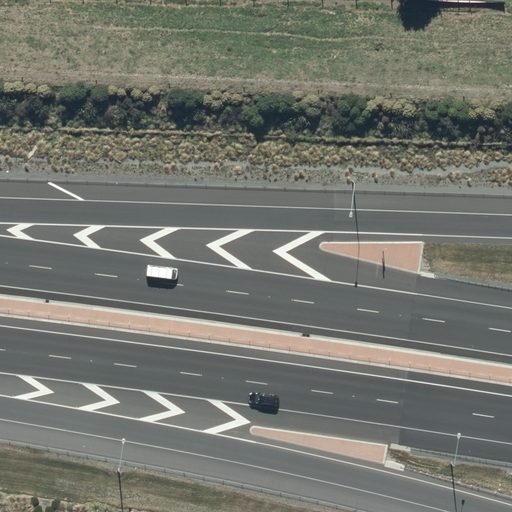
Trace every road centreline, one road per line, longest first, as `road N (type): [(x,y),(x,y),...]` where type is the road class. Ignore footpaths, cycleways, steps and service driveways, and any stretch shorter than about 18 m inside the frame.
road 1 (motorway): [(511,423),(0,351)]
road 2 (motorway): [(0,257),(511,328)]
road 3 (motorway): [(0,213),(511,223)]
road 4 (motorway): [(467,511),(214,450),(0,411)]
